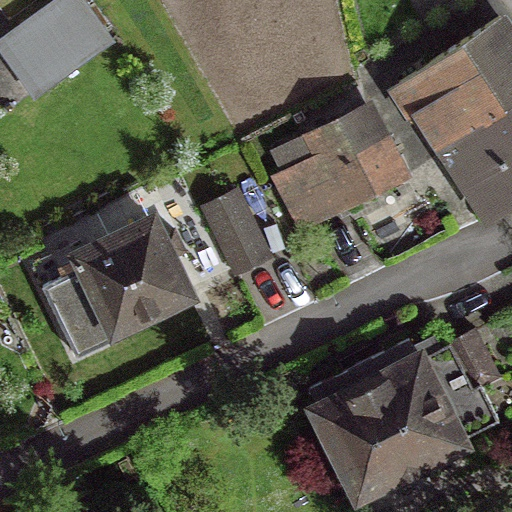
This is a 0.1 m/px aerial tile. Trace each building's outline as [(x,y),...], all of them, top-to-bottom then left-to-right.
[(56,0),(11,33),(46,82),(104,40),(75,0),(56,0)] [(491,212),(491,213),(511,199),(511,44),(494,18),(393,84),(438,153),(448,147),(491,212)] [(300,227),(398,177),(361,105),(307,133),(317,151),(273,173),(300,227)] [(199,207),(230,269),(264,253),(233,190),(199,207)] [(137,225),(136,223),(104,239),(105,240),(76,255),(77,259),(72,261),(75,268),(38,286),(73,357),(115,336),(111,326),(182,292),(165,256),(179,249),(169,230),(155,237),(147,220),(137,225)] [(472,329),(414,358),(405,339),(305,388),(315,408),(314,408),(355,490),(423,457),(423,456),(455,440),(455,439),(494,419),(477,386),(496,376),(472,329)]
